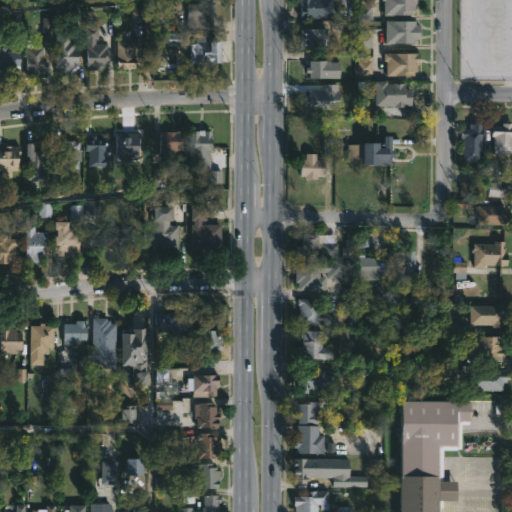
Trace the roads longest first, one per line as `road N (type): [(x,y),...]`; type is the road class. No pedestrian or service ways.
road 1 (residential): [(247,94),(0,110)]
road 2 (residential): [(245,281),(0,303)]
road 3 (secondary): [(279,511),(278,280)]
road 4 (secondary): [(245,281),(246,511)]
road 5 (secondary): [(278,218),(277,0)]
road 6 (residential): [(441,211),(424,220),(278,218)]
